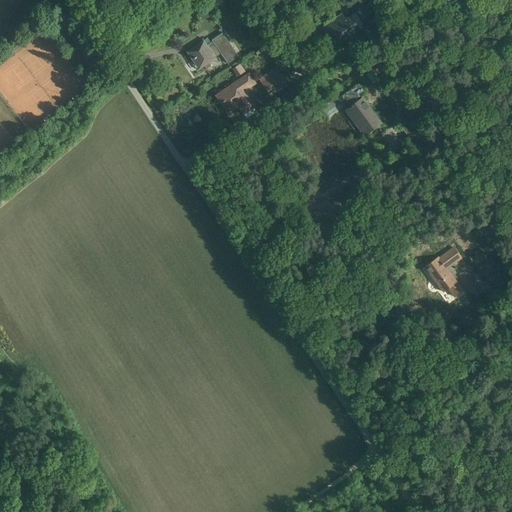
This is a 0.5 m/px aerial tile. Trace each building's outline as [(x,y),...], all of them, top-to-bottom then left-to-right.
[(350,16),(347,18),(343,13),(322,29),(329,39),(333,36),(334,36),(334,35),(340,43),(359,29),(350,16)] [(370,39),(378,34),(380,32),(379,31),(381,29),(375,20),(373,21),(372,20),(361,27),(370,39)] [(220,54),(227,64),(238,57),(222,33),(212,40),(212,42),(210,43),(207,38),(202,41),(203,42),(187,52),(192,61),(195,59),(201,68),(215,58),(215,57),(220,54)] [(245,72),(240,64),(232,70),(237,77),(245,72)] [(261,83),(270,96),(287,85),(275,68),(258,79),(260,83),(261,83)] [(243,114),(254,106),(244,91),(255,84),(248,74),(216,96),(221,104),(224,102),(231,111),(238,107),(243,114)] [(365,135),(381,124),(362,98),(361,98),(359,95),(363,92),(358,85),(341,97),(347,104),(348,104),(350,107),(346,110),(365,135)] [(427,111),(413,121),(412,119),(400,127),(408,138),(419,130),(433,120),(427,111)] [(443,292),(448,288),(454,297),(463,291),(447,269),(461,258),(453,248),(439,258),(438,258),(425,267),(426,269),(422,271),(428,279),(432,277),(443,292)] [(497,276),(503,294),(511,290),(511,287),(507,273),(497,276)]
